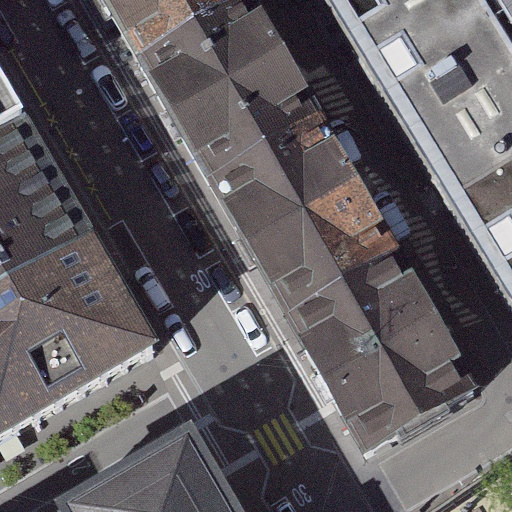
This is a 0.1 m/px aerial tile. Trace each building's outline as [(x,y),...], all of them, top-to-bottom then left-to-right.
[(262,23),(248,0),(99,0),(152,88),(262,23)] [(511,0),(291,0),(505,350),(511,345),(511,0)] [(338,152),(262,23),(152,88),(228,217),(338,152)] [(0,149),(23,136),(0,97),(0,149)] [(0,149),(0,307),(91,254),(23,136),(0,149)] [(415,280),(338,152),(228,217),(304,346),(415,280)] [(0,307),(0,449),(45,423),(154,359),(123,306),(91,254),(0,307)] [(491,409),(415,280),(304,346),(381,474),(491,409)] [(80,511),(226,511),(187,447),(80,511)]
